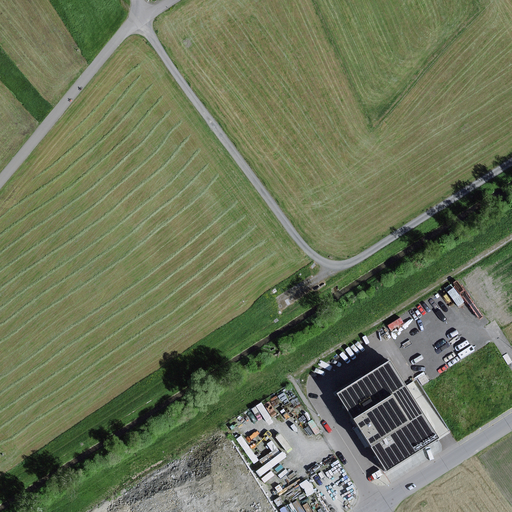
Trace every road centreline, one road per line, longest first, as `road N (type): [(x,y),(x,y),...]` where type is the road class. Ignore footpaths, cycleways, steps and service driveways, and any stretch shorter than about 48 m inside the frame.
road 1 (track): [(143,18),(308,247),(334,267),(350,265),(511,162)]
road 2 (unclassified): [(143,18),(0,185)]
road 3 (unclassified): [(511,420),(372,511)]
